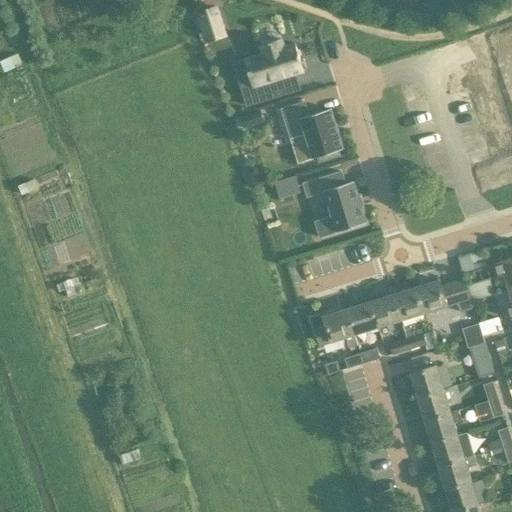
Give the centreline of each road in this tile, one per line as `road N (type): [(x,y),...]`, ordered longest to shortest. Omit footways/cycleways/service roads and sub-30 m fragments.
road 1 (residential): [(509,39),(344,87),(400,261)]
road 2 (residential): [(417,511),(371,365)]
